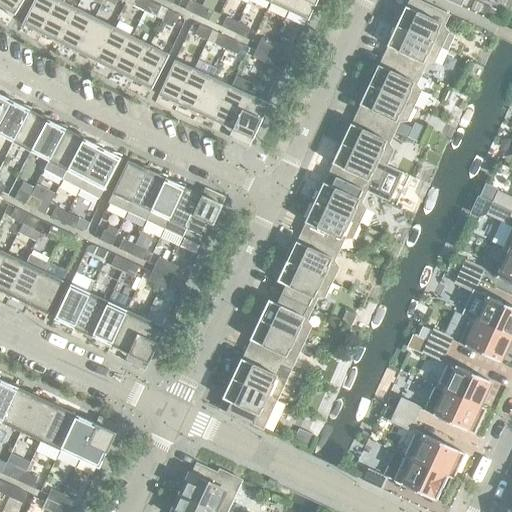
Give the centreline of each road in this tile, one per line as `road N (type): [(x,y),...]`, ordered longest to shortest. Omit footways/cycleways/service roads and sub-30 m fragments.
road 1 (residential): [(277,198),(0,61)]
road 2 (residential): [(175,414),(277,198)]
road 3 (residential): [(385,511),(175,414)]
road 4 (residential): [(277,198),(371,0)]
road 5 (residential): [(175,414),(0,324)]
